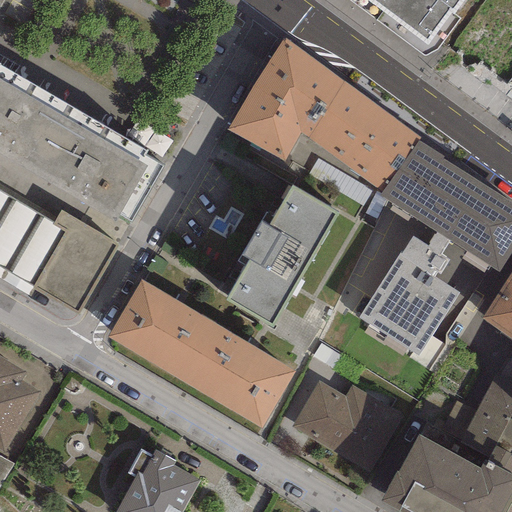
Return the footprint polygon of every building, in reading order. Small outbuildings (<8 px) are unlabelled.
[(366,0),(427,45),(461,0),(366,0)] [(511,0),(477,0),(457,40),(511,67),(511,0)] [(343,81),(284,37),(253,84),(227,130),(284,162),(300,134),(308,138),(343,81)] [(0,154),(115,222),(119,214),(130,222),(161,167),(143,155),(147,151),(0,65),(0,154)] [(420,138),(343,81),(308,138),(382,191),(418,141),(420,138)] [(498,272),(511,250),(511,203),(441,159),(443,156),(418,141),(382,191),(379,196),(435,232),(448,240),(498,272)] [(339,214),(290,186),(273,217),(265,212),(236,262),(245,267),(225,301),(273,328),(339,214)] [(118,245),(60,211),(53,222),(0,191),(0,278),(29,296),(33,289),(77,314),(118,245)] [(439,254),(448,240),(435,232),(426,246),(412,237),(400,255),(398,254),(357,317),(417,356),(458,294),(430,276),(433,271),(439,274),(448,260),(439,254)] [(511,269),(482,319),(511,339),(511,269)] [(293,373),(140,280),(108,337),(261,429),(293,373)] [(40,394),(20,382),(25,374),(0,358),(0,451),(3,453),(40,394)] [(511,409),(511,384),(494,376),(459,442),(489,457),(487,462),(501,469),(510,451),(511,452),(511,420),(508,418),(511,409)] [(402,414),(351,385),(345,396),(317,380),(291,427),(370,471),(402,414)] [(479,468),(417,435),(397,473),(396,472),(380,501),(400,511),(500,511),(511,490),(511,475),(501,469),(487,462),(484,460),(479,468)] [(181,511),(200,481),(172,465),(174,462),(154,451),(151,456),(140,450),(127,473),(135,477),(114,511),(181,511)]
